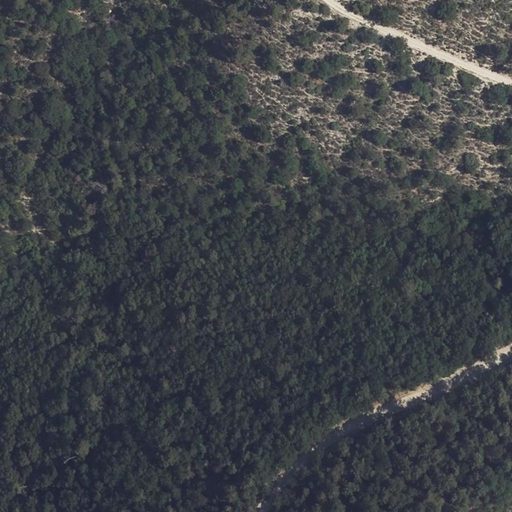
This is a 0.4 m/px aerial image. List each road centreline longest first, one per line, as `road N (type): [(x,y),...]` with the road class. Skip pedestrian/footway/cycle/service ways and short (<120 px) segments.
road 1 (track): [(511,347),(306,445),(265,511)]
road 2 (track): [(511,81),(473,70),(333,0)]
